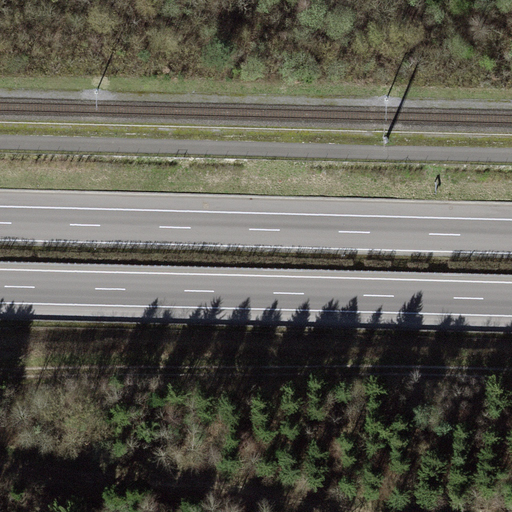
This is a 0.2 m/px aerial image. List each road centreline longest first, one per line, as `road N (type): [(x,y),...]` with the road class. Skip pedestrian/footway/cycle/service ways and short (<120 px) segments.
road 1 (motorway): [(0,286),(511,299)]
road 2 (motorway): [(511,236),(0,223)]
road 3 (track): [(511,371),(0,374)]
road 4 (track): [(0,458),(39,474),(210,482),(326,511)]
